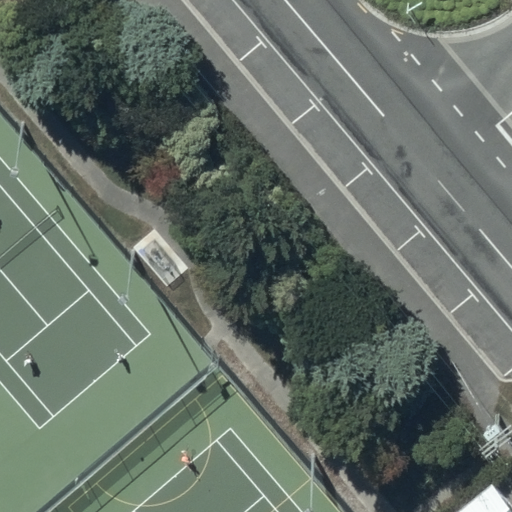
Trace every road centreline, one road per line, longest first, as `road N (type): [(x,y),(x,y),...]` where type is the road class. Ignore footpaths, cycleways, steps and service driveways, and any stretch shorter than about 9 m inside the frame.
road 1 (residential): [(264,0),(389,148)]
road 2 (residential): [(389,148),(511,47)]
